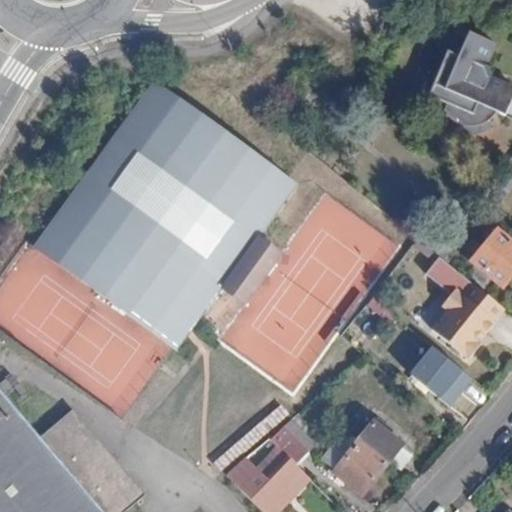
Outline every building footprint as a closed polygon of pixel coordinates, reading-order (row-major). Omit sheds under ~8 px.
[(448,53),(430,99),(475,116),(494,72),(448,53)] [(146,79),(26,242),(176,354),(223,290),(248,308),(283,261),(259,242),(297,192),(146,79)] [(477,269),(468,281),(472,284),(490,299),(501,287),(504,290),(511,280),(511,244),(499,233),(485,251),(478,259),(473,265),(477,269)] [(467,250),(478,259),(485,251),(474,241),(467,250)] [(490,299),(472,284),(463,296),(457,291),(444,307),(449,311),(433,331),(470,361),(482,345),(477,341),(482,334),(486,337),(497,324),(496,323),(505,311),(490,299)] [(434,350),(413,379),(450,408),(472,381),(434,350)] [(0,394),(0,422),(10,437),(28,423),(1,393),(0,394)] [(0,511),(136,511),(153,497),(78,411),(44,441),(28,423),(10,437),(0,422),(0,511)] [(360,442),(335,475),(363,497),(402,448),(374,425),(371,427),(363,421),(351,435),(360,442)] [(278,449),(290,462),(293,464),(305,451),(281,427),(267,439),(278,449)] [(336,467),(347,452),(335,443),(324,457),(336,467)] [(278,449),(258,470),(271,483),(290,462),(278,449)] [(225,475),(261,511),(280,511),(286,507),(278,500),(302,474),(293,464),(290,462),(271,483),(258,470),(246,458),(225,475)] [(302,474),(278,500),(286,507),(310,481),(302,474)]
